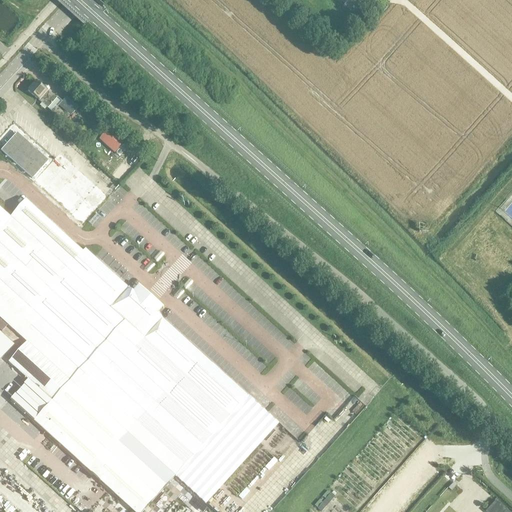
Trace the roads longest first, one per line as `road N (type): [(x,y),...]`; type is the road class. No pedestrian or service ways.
road 1 (unclassified): [(38,38),(340,277),(474,397),(485,410),(484,461)]
road 2 (secondary): [(511,396),(79,0)]
road 3 (track): [(403,0),(511,97)]
